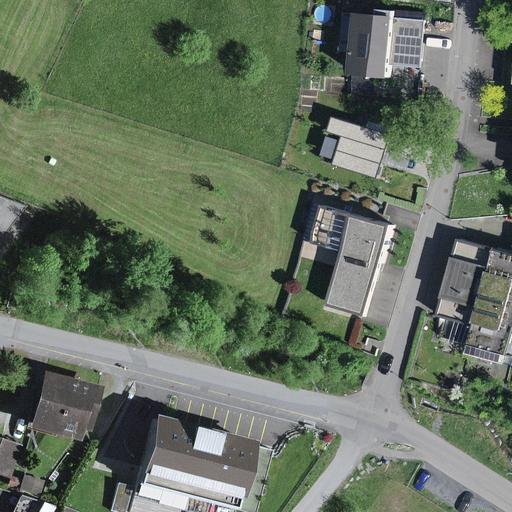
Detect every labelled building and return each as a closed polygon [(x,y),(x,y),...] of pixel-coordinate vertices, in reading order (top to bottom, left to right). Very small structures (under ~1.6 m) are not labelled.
[(398,16),(362,13),(357,72),(392,75),(398,16)] [(392,137),(340,120),(328,159),(380,175),(392,137)] [(0,229),(6,232),(28,203),(0,193),(0,229)] [(374,316),(403,216),(326,194),(312,240),(341,248),(326,302),(374,316)] [(476,343),(500,245),(464,237),(438,334),(476,343)] [(511,248),(500,245),(476,343),(511,352),(511,248)] [(94,381),(44,367),(26,431),(76,445),(94,381)] [(154,413),(138,478),(239,503),(255,438),(154,413)] [(26,441),(0,434),(0,472),(17,476),(26,441)]
